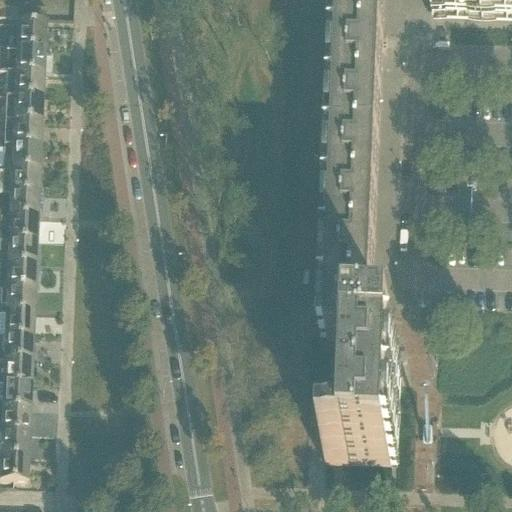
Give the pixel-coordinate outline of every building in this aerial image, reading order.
[(394,370),(394,354),(395,344),(370,343),(377,157),(383,0),(333,0),(320,341),(351,343),(346,455),(325,454),(324,467),(396,470),(400,370),(394,370)] [(511,0),(432,0),(432,16),(511,19),(511,0)] [(19,23),(45,24),(46,12),(19,11),(19,23)] [(17,29),(16,54),(44,55),(45,30),(17,29)] [(0,52),(0,76),(7,77),(15,78),(43,79),(44,55),(16,54),(0,52)] [(7,77),(6,101),(42,103),(43,79),(15,78),(7,77)] [(6,101),(5,125),(41,127),(42,103),(6,101)] [(5,125),(4,149),(40,151),(41,127),(5,125)] [(4,149),(3,173),(39,175),(40,151),(4,149)] [(2,197),(10,197),(38,199),(39,175),(3,173),(2,197)] [(10,197),(9,221),(37,223),(38,199),(10,197)] [(9,221),(8,245),(36,247),(37,223),(9,221)] [(0,245),(0,269),(36,271),(36,247),(8,245),(0,245)] [(0,269),(0,293),(2,293),(35,295),(36,271),(0,269)] [(6,307),(6,317),(34,318),(35,295),(2,293),(1,307),(6,307)] [(0,317),(0,341),(5,341),(33,342),(34,318),(6,317),(0,317)] [(0,365),(4,365),(32,366),(33,342),(5,341),(0,341),(0,365)] [(4,365),(3,389),(31,390),(32,366),(4,365)] [(0,389),(0,413),(30,414),(31,390),(3,389),(0,389)] [(0,437),(29,438),(30,414),(0,413),(0,437)] [(0,437),(0,461),(28,462),(29,438),(0,437)] [(28,462),(0,461),(0,485),(27,487),(28,462)]
